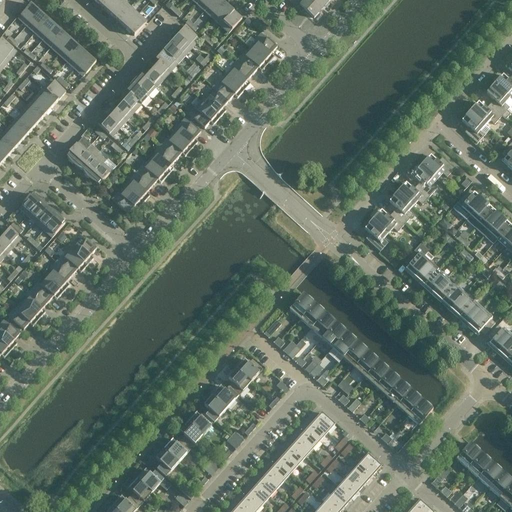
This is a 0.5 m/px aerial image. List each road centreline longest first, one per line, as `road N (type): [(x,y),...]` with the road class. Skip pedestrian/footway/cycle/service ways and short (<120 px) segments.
road 1 (residential): [(485,378),(233,150)]
road 2 (residential): [(39,170),(130,64),(126,47),(73,0)]
road 3 (tertiary): [(0,406),(136,254)]
road 4 (residential): [(193,511),(306,390)]
road 5 (tertiary): [(136,254),(233,150)]
road 6 (residential): [(436,123),(344,224)]
road 7 (tertiary): [(233,150),(318,51)]
road 8 (residential): [(306,390),(406,472)]
road 9 (residential): [(136,254),(39,170)]
road 10 (residential): [(406,472),(485,378)]
